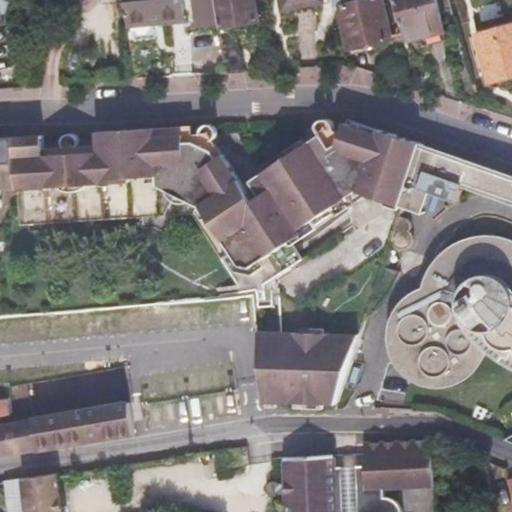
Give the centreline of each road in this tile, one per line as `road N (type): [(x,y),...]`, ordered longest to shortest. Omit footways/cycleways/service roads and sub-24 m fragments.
road 1 (residential): [(511,450),(429,421),(266,421),(0,467)]
road 2 (residential): [(0,111),(317,96),(511,146)]
road 3 (unknown): [(248,424),(238,353),(220,340),(0,366)]
